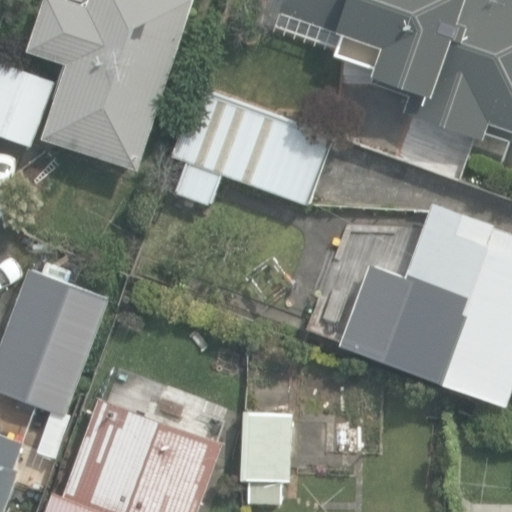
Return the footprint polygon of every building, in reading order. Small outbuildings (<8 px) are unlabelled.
[(49,138),(142,168),(196,0),(94,0),(92,7),(70,0),(49,0),(33,51),(73,63),(49,138)] [(511,0),(287,0),(281,20),(341,40),(335,58),(367,69),(363,80),(406,95),(400,112),(485,141),(491,123),(511,129),(511,0)] [(0,75),(0,132),(36,145),(57,82),(4,64),(0,75)] [(181,191),(215,203),(226,172),(311,203),(336,136),(202,87),(178,155),(193,160),(181,191)] [(339,334),(503,394),(511,369),(511,227),(430,197),(404,269),(368,256),(339,334)] [(0,336),(0,380),(65,404),(108,289),(28,260),(0,336)] [(193,511),(222,433),(97,387),(61,485),(52,482),(40,511),(193,511)] [(246,492),(279,493),(279,470),(286,470),(288,406),(242,404),(240,469),(247,469),(246,492)] [(0,511),(2,511),(21,460),(16,458),(24,435),(0,426),(0,511)]
